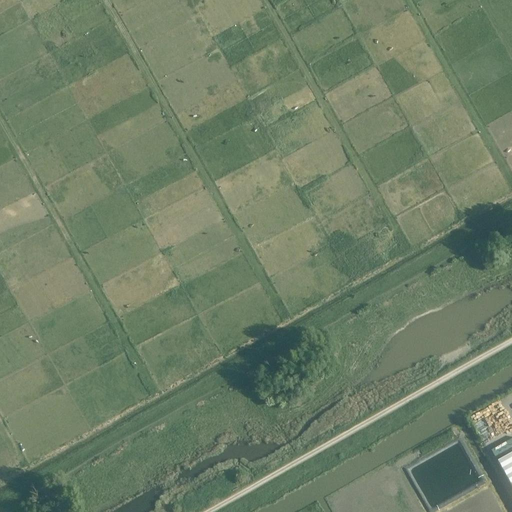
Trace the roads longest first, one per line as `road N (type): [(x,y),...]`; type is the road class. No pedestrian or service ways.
road 1 (track): [(268,286),(106,0)]
road 2 (track): [(139,365),(0,118)]
road 3 (track): [(406,246),(266,0)]
